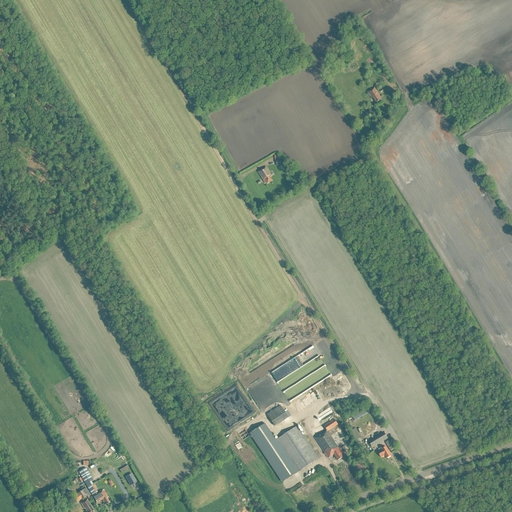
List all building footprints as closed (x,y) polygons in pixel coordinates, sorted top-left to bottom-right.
[(379,98),(381,98),(374,88),(367,92),(371,99),(373,98),(376,103),(380,100),(379,98)] [(375,112),(373,108),(362,115),(365,119),(375,112)] [(267,184),(272,181),(270,177),(271,176),(266,167),(258,172),(265,183),(266,182),(267,184)] [(326,378),(300,393),(308,406),(334,391),(326,378)] [(369,405),(366,407),(377,423),(379,421),(369,405)] [(275,427),(289,418),(281,406),(267,415),(275,427)] [(343,455),(327,431),(338,424),(334,419),(324,426),(327,430),(315,438),(328,458),(334,455),(338,461),(343,457),(342,456),(343,455)] [(282,483),(297,473),(276,440),(265,424),(250,434),(282,483)] [(297,473),(318,459),(297,427),(276,440),(297,473)] [(359,439),(359,438),(361,437),(356,427),(351,430),(356,440),(359,439)] [(372,448),(388,439),(383,432),(368,441),(372,448)] [(390,450),(394,448),(389,441),(385,443),(390,450)] [(391,456),(386,447),(378,452),(381,458),(385,456),(387,459),(391,456)] [(93,480),(86,468),(79,472),(92,495),(93,496),(92,496),(96,503),(102,500),(104,504),(105,503),(106,505),(109,503),(107,498),(108,497),(104,490),(98,493),(97,492),(93,484),(91,481),(93,480)] [(131,474),(125,477),(130,486),(136,482),(131,474)] [(78,477),(72,480),(75,485),(80,482),(78,477)] [(81,500),(88,495),(84,489),(77,494),(81,500)] [(93,511),(89,505),(87,501),(82,504),(84,509),(85,508),(87,510),(86,511),(93,511)]
